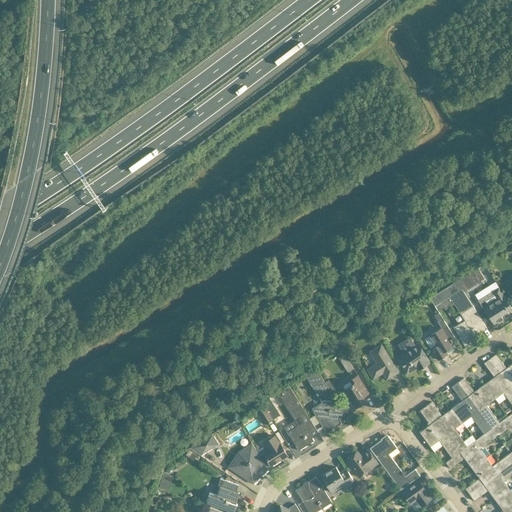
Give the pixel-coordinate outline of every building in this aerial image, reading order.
[(491,261),(485,264),(489,269),(494,266),(491,261)] [(485,278),(478,268),(457,281),(464,291),(485,278)] [(473,337),(487,328),(464,291),(457,281),(430,298),(435,306),(450,297),(464,320),(453,327),(465,346),(475,340),(473,337)] [(499,288),(479,300),(483,307),(488,314),(489,317),(491,320),(495,325),(511,314),(511,307),(509,304),(499,287),(499,288)] [(429,336),(424,339),(430,348),(435,345),(433,343),(434,342),(437,346),(432,349),(433,351),(438,359),(443,356),(447,354),(445,350),(453,345),(449,340),(455,337),(443,318),(439,320),(444,326),(442,328),(430,335),(431,337),(430,337),(429,336)] [(418,369),(421,368),(429,363),(427,360),(428,359),(419,343),(415,346),(410,339),(400,345),(406,355),(398,360),(407,373),(417,367),(418,369)] [(381,344),(378,346),(370,351),(377,363),(367,369),(373,378),(383,372),(387,379),(390,377),(389,375),(397,370),(398,372),(381,344)] [(490,358),(511,387),(511,363),(506,368),(496,354),(490,358)] [(511,404),(511,387),(490,358),(484,363),(494,377),(484,384),(495,399),(503,392),(511,404)] [(316,368),(305,375),(322,402),(312,408),(327,432),(341,424),(341,421),(339,417),(344,414),(350,423),(351,423),(333,395),(328,387),(316,368)] [(344,389),(350,399),(355,408),(366,401),(363,396),(368,392),(358,375),(350,379),(353,383),(344,389)] [(458,382),(492,428),(500,422),(487,405),(495,399),(484,384),(474,391),(464,377),(458,382)] [(484,433),(492,428),(458,382),(452,386),(462,400),(452,408),(463,422),(471,416),(475,421),(484,433)] [(289,385),(278,392),(296,421),(295,422),(296,425),(287,431),(299,450),(314,440),(308,431),(314,427),(318,432),(318,431),(289,385)] [(332,385),(328,387),(333,395),(337,392),(332,385)] [(270,397),(262,402),(273,419),(280,414),(270,397)] [(426,406),(460,452),(467,446),(463,440),(455,429),(463,422),(452,408),(442,415),(432,401),(426,406)] [(262,402),(255,406),(266,423),(273,419),(262,402)] [(443,445),(452,457),(460,452),(426,406),(420,410),(430,424),(420,432),(431,446),(439,440),(443,445)] [(492,428),(498,436),(511,425),(511,412),(500,422),(492,428)] [(471,416),(463,422),(466,427),(475,421),(471,416)] [(236,419),(230,423),(235,431),(241,427),(236,419)] [(464,458),(472,468),(486,457),(480,449),(498,436),(492,428),(484,433),(475,440),(467,446),(460,452),(464,458)] [(213,433),(190,447),(201,455),(219,444),(213,433)] [(287,454),(282,445),(275,435),(264,442),(270,452),(265,455),(271,465),(282,458),(282,457),(287,454)] [(463,440),(467,446),(475,440),(471,435),(463,440)] [(370,448),(376,456),(401,489),(420,475),(415,468),(405,476),(389,454),(397,448),(388,436),(383,440),(382,439),(370,448)] [(443,445),(439,440),(431,446),(434,451),(443,445)] [(229,466),(228,466),(244,477),(252,482),(254,480),(255,481),(266,471),(265,469),(267,467),(262,459),(252,443),(251,443),(252,445),(240,453),(230,467),(229,466)] [(189,449),(186,454),(193,459),(196,454),(189,449)] [(354,469),(359,476),(378,462),(368,449),(361,455),(357,451),(348,458),(355,468),(354,469)] [(450,468),(464,458),(460,452),(452,457),(446,462),(450,468)] [(465,488),(470,494),(511,462),(511,454),(510,452),(493,465),(486,457),(472,468),(479,478),(465,488)] [(206,459),(204,463),(220,474),(223,470),(206,459)] [(488,490),(496,500),(510,489),(504,481),(511,474),(511,462),(470,494),(474,500),(488,490)] [(322,476),(327,484),(332,492),(346,483),(348,486),(355,481),(347,468),(340,472),(336,466),(335,467),(336,468),(333,470),(332,469),(322,476)] [(305,485),(304,484),(296,489),(309,511),(315,511),(332,502),(316,476),(308,482),(308,483),(305,485)] [(207,502),(216,505),(235,511),(238,504),(236,503),(240,492),(236,491),(238,485),(239,485),(220,478),(218,485),(220,486),(217,494),(210,492),(207,502)] [(162,480),(159,487),(168,490),(170,482),(162,480)] [(419,480),(411,486),(402,492),(411,503),(416,499),(422,506),(432,498),(426,491),(427,491),(419,480)] [(499,511),(511,511),(511,491),(510,489),(496,500),(503,510),(499,511)]
